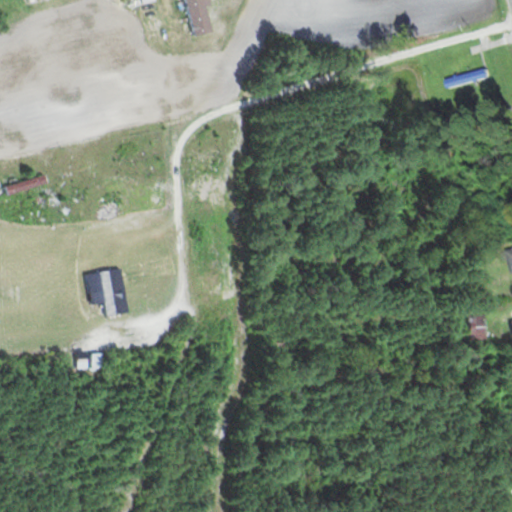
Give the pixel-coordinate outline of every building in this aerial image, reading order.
[(137,0),(147,46),(159,43),(149,0),(137,0)] [(204,31),(196,0),(177,0),(186,36),(204,31)] [(443,66),(447,85),(480,77),(475,58),(443,66)] [(511,247),(502,250),(508,275),(511,273),(511,247)] [(478,340),(478,314),(461,314),(461,340),(478,340)]
